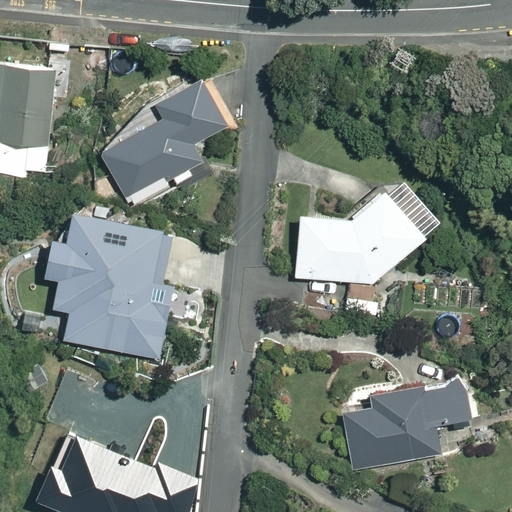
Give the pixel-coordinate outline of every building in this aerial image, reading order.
[(56,59),(0,58),(0,162),(54,164),(56,59)] [(111,168),(129,198),(203,155),(194,138),(233,116),(202,63),(150,93),(159,109),(117,133),(131,156),(111,168)] [(296,204),(299,272),(374,279),(430,231),(384,179),(352,206),(296,204)] [(65,306),(58,334),(158,358),(175,291),(158,287),(174,222),(73,197),(65,231),(49,227),(39,267),(55,271),(48,301),(65,306)] [(343,403),(355,466),(436,450),(430,418),(475,409),(467,368),(368,387),(370,398),(343,403)] [(73,472),(63,495),(101,511),(164,511),(182,471),(66,420),(49,461),(73,472)]
